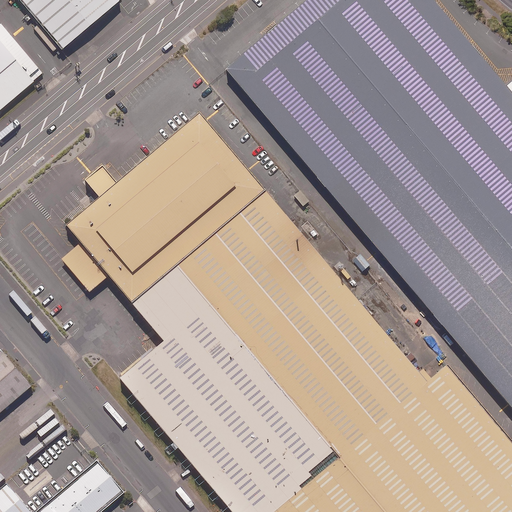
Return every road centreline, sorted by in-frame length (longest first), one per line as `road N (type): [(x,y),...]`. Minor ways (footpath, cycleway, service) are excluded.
road 1 (unclassified): [(0,299),(179,511)]
road 2 (unclassified): [(0,161),(191,0)]
